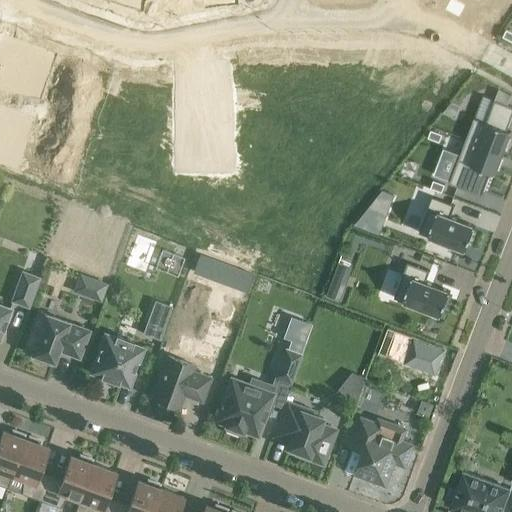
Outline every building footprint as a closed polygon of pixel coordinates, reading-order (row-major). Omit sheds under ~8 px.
[(114,0),(140,10),(143,0),(114,0)] [(453,1),(447,12),(461,19),(467,8),(453,1)] [(511,34),(506,31),(502,38),(511,43),(511,34)] [(0,60),(0,71),(19,79),(15,90),(39,99),(44,86),(35,82),(44,57),(6,43),(0,60)] [(247,110),(307,110),(307,71),(247,72),(247,90),(233,90),(233,118),(247,118),(247,110)] [(469,84),(479,90),(483,83),(473,77),(469,84)] [(474,119),(465,141),(502,155),(511,133),(507,132),(511,117),(511,108),(494,101),(486,124),(474,119)] [(6,116),(2,127),(0,126),(0,157),(6,160),(16,134),(25,138),(29,124),(6,116)] [(494,177),(502,155),(465,141),(457,163),(469,167),(461,190),(482,198),(490,175),(494,177)] [(398,177),(409,181),(412,174),(400,169),(398,177)] [(427,238),(465,252),(475,228),(450,218),(454,207),(432,198),(427,210),(436,214),(427,238)] [(253,274),(226,264),(219,282),(246,292),(253,274)] [(402,303),(441,318),(450,293),(425,284),(430,272),(407,264),(403,276),(412,279),(402,303)] [(23,271),(12,300),(29,306),(40,277),(23,271)] [(333,280),(327,295),(340,300),(346,285),(333,280)] [(108,286),(94,281),(88,299),(102,304),(108,286)] [(11,308),(0,304),(0,338),(11,308)] [(39,311),(25,350),(36,354),(34,358),(49,364),(51,360),(54,361),(59,350),(80,357),(90,330),(69,322),(39,311)] [(147,336),(161,341),(165,331),(150,326),(147,336)] [(224,326),(218,344),(230,348),(236,331),(224,326)] [(115,337),(105,333),(92,371),(101,374),(100,377),(118,384),(119,381),(129,384),(143,347),(133,343),(134,341),(116,334),(115,337)] [(302,353),(285,347),(275,375),(291,381),(302,353)] [(195,365),(168,355),(152,397),(158,399),(158,401),(160,405),(168,408),(172,407),(173,405),(179,407),(181,401),(199,408),(211,378),(193,371),(195,365)] [(390,356),(389,356),(382,373),(425,388),(430,371),(390,356)] [(250,384),(232,378),(216,420),(226,423),(226,424),(228,425),(226,429),(239,434),(241,430),(243,431),(243,429),(258,435),(276,387),(252,378),(250,384)] [(221,401),(226,387),(221,385),(216,398),(221,401)] [(430,415),(434,404),(422,400),(418,411),(430,415)] [(303,407),(287,401),(274,436),(289,441),(287,447),(308,455),(307,458),(324,464),(336,429),(321,423),(323,418),(302,410),(303,407)] [(379,482),(379,481),(384,483),(392,460),(403,464),(410,445),(399,441),(404,429),(379,420),(377,425),(357,417),(347,445),(363,451),(355,472),(369,477),(369,482),(373,485),(377,484),(378,483),(379,482)] [(0,438),(0,485),(7,488),(12,475),(26,438),(24,437),(25,434),(13,429),(12,433),(3,430),(0,438)] [(26,438),(12,475),(24,479),(22,493),(41,500),(51,476),(39,471),(48,447),(40,443),(41,440),(30,435),(28,439),(26,438)] [(62,480),(51,476),(41,500),(61,507),(68,495),(80,499),(93,463),(91,462),(92,458),(81,454),(79,458),(71,455),(62,480)] [(75,511),(113,511),(118,500),(107,496),(116,471),(107,468),(109,464),(97,460),(96,464),(93,463),(80,499),(75,511)] [(451,508),(462,511),(501,511),(511,488),(464,471),(451,508)] [(129,504),(118,500),(113,511),(152,511),(161,488),(159,487),(160,483),(148,479),(147,483),(138,480),(129,504)] [(177,511),(184,496),(175,493),(177,489),(165,485),(163,489),(161,488),(152,511),(177,511)] [(449,487),(445,497),(452,499),(456,489),(449,487)]
